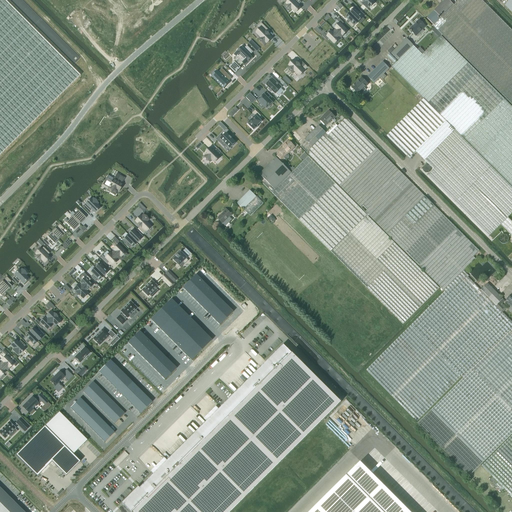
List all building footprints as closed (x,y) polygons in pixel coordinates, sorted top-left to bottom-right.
[(4,0),(0,0),(0,155),(80,75),(4,0)] [(287,4),(286,6),(291,11),(292,10),(295,13),(300,8),(298,5),(302,2),(299,0),(290,0),(287,4)] [(361,0),(363,2),(362,3),(367,8),(369,7),(369,8),(374,3),(373,1),(374,0),(361,0)] [(511,30),(489,8),(481,0),(458,0),(453,5),(448,0),(444,0),(434,10),(426,18),(433,25),(433,26),(511,104),(511,30)] [(354,9),(350,13),(358,22),(365,15),(359,9),(357,11),(355,9),(354,9)] [(348,20),(346,22),(352,28),(358,22),(350,13),(346,18),(348,20)] [(336,29),(334,31),(341,37),(344,34),(347,31),(342,25),(344,23),(339,18),(337,20),(340,24),(335,28),(336,29)] [(419,20),(409,30),(411,32),(412,32),(416,36),(425,26),(419,20)] [(257,33),(256,33),(257,33),(257,34),(261,37),(259,39),(264,44),(266,43),(267,43),(269,41),(272,38),(269,36),(269,35),(267,33),(269,31),(261,23),(258,26),(261,29),(257,33)] [(324,33),(322,35),(326,40),(329,38),(334,44),(338,40),(341,37),(334,31),(333,33),(332,32),(327,36),(324,33)] [(420,103),(388,135),(407,155),(408,156),(409,157),(415,150),(424,159),(434,169),(428,176),(489,237),(501,225),(504,228),(511,221),(509,219),(508,218),(511,213),(511,107),(441,36),(425,52),(422,54),(418,50),(413,45),(406,38),(391,53),(398,60),(391,67),(392,68),(423,99),(420,103)] [(234,63),(230,67),(235,73),(240,68),(239,67),(243,63),(245,65),(252,58),(250,55),(253,52),(247,46),(244,49),(241,47),(237,50),(238,51),(234,54),(238,58),(233,62),(234,63)] [(290,66),(288,68),(293,73),(295,71),(298,75),(299,75),(299,76),(300,75),(304,71),(308,67),(302,62),(300,64),(299,65),(298,64),(297,63),(294,60),(291,63),(289,65),(289,66),(290,66)] [(382,62),(367,76),(374,83),(380,77),(383,80),(386,77),(383,74),(389,69),(382,62)] [(212,76),(211,76),(224,88),(223,88),(229,82),(229,83),(230,83),(229,81),(232,78),(222,68),(219,72),(217,70),(217,71),(218,71),(212,76)] [(357,94),(359,92),(362,94),(366,90),(364,88),(368,84),(361,77),(361,78),(362,79),(359,81),(357,84),(356,83),(354,85),(353,85),(352,86),(353,86),(351,88),(357,94)] [(273,79),(266,85),(269,88),(268,89),(271,91),(272,91),(275,94),(276,93),(279,96),(284,91),(281,88),(282,87),(273,79)] [(250,93),(246,98),(250,102),(254,98),(250,93)] [(264,95),(258,100),(260,103),(264,106),(266,109),(272,103),(270,100),(264,95)] [(251,121),(248,124),(251,127),(254,130),(258,127),(257,126),(261,122),(258,119),(261,116),(255,110),(252,113),(253,114),(255,116),(251,121)] [(328,111),(320,120),(326,126),(334,117),(328,111)] [(444,292),(464,272),(463,271),(475,259),(473,257),(479,251),(345,117),(337,126),(328,135),(326,133),(325,133),(316,142),(309,135),(304,140),(305,141),(300,145),(306,152),(306,153),(444,292)] [(328,135),(337,126),(335,124),(326,133),(328,135)] [(316,142),(325,133),(318,126),(309,135),(316,142)] [(220,135),(216,139),(224,147),(227,145),(230,148),(235,143),(226,134),(223,137),(220,135)] [(286,160),(288,158),(289,158),(289,157),(289,156),(288,155),(287,154),(293,147),(288,141),(278,151),(280,153),(277,156),(282,161),(284,159),(286,160)] [(206,155),(205,157),(207,159),(210,162),(212,160),(214,162),(217,160),(218,159),(217,159),(220,157),(218,156),(221,153),(216,149),(214,151),(213,151),(211,148),(210,149),(205,154),(206,155)] [(439,288),(308,156),(295,169),(293,167),(291,169),(284,162),(282,164),(276,158),(259,174),(265,181),(263,184),(402,324),(439,288)] [(108,176),(106,180),(112,183),(109,188),(107,191),(114,195),(117,190),(118,191),(121,187),(122,186),(122,185),(121,184),(121,183),(117,181),(120,175),(117,174),(114,179),(108,176)] [(237,203),(243,210),(251,217),(263,204),(249,191),(237,203)] [(85,203),(82,207),(89,214),(92,211),(95,213),(100,208),(97,205),(98,203),(93,198),(92,200),(91,199),(86,204),(85,203)] [(226,209),(217,218),(225,226),(232,220),(229,217),(232,215),(226,209)] [(78,210),(72,217),(79,224),(86,218),(78,210)] [(140,216),(135,221),(137,223),(138,224),(140,226),(138,229),(143,234),(146,231),(151,227),(150,226),(146,222),(148,220),(143,215),(141,217),(140,216)] [(72,217),(66,223),(73,231),(79,225),(79,224),(72,217)] [(60,224),(51,233),(58,240),(65,234),(62,231),(64,229),(60,224)] [(133,231),(128,235),(137,243),(143,237),(137,231),(135,233),(133,231)] [(51,233),(43,241),(47,246),(49,244),(52,246),(58,240),(51,233)] [(126,241),(124,243),(129,248),(131,246),(132,247),(137,243),(128,235),(124,239),(126,241)] [(114,251),(113,252),(119,259),(120,258),(125,252),(123,250),(118,245),(114,250),(114,251)] [(36,255),(35,256),(40,261),(41,260),(44,263),(49,258),(47,256),(50,253),(43,247),(41,249),(36,254),(36,255)] [(180,252),(172,260),(179,266),(183,262),(185,264),(188,261),(186,259),(186,258),(189,255),(184,250),(181,253),(180,252)] [(102,254),(100,257),(107,264),(109,262),(112,265),(119,259),(113,252),(111,254),(110,253),(105,258),(102,254)] [(99,264),(95,268),(103,276),(107,272),(106,271),(109,269),(104,264),(101,266),(99,264)] [(93,274),(91,277),(96,282),(98,280),(99,281),(103,276),(95,268),(91,272),(93,274)] [(15,275),(12,279),(18,285),(21,282),(23,284),(25,282),(28,279),(25,276),(27,274),(22,269),(20,270),(14,275),(15,275)] [(366,370),(417,421),(462,376),(463,377),(463,378),(489,352),(511,328),(511,322),(503,313),(501,311),(504,308),(501,305),(505,301),(487,284),(480,290),(467,277),(468,276),(464,272),(444,292),(366,370)] [(79,285),(79,286),(86,292),(92,285),(88,282),(91,280),(84,273),(81,275),(85,278),(80,283),(81,284),(79,285)] [(165,274),(161,278),(170,287),(172,285),(174,283),(171,280),(168,277),(165,274)] [(195,274),(182,287),(219,324),(232,311),(195,274)] [(7,277),(0,283),(0,286),(6,293),(12,286),(9,284),(11,281),(7,277)] [(152,280),(142,290),(148,296),(149,295),(152,297),(155,294),(152,292),(158,287),(152,280)] [(79,285),(74,289),(76,292),(76,293),(79,296),(80,295),(83,299),(88,294),(86,292),(79,286),(79,285)] [(170,299),(150,319),(190,360),(211,339),(170,299)] [(120,315),(116,319),(122,325),(126,321),(124,319),(127,317),(127,318),(129,316),(135,310),(137,308),(130,301),(120,311),(123,314),(121,316),(120,315)] [(51,312),(46,317),(47,318),(47,317),(54,323),(53,324),(56,326),(60,321),(57,318),(57,317),(54,314),(51,312)] [(37,319),(34,322),(41,329),(44,326),(47,330),(53,324),(54,323),(47,317),(47,318),(46,319),(45,318),(40,323),(37,319)] [(26,324),(22,320),(19,322),(22,325),(25,328),(29,324),(27,322),(26,324)] [(34,329),(30,333),(38,341),(44,335),(38,329),(36,331),(34,329)] [(103,329),(93,339),(99,345),(109,336),(112,339),(116,335),(111,330),(107,333),(103,329)] [(511,329),(417,424),(469,476),(511,433),(511,329)] [(139,331),(127,342),(164,379),(175,367),(139,331)] [(28,339),(26,341),(32,348),(38,341),(30,333),(26,337),(28,339)] [(16,340),(11,346),(14,349),(13,350),(18,355),(19,354),(20,354),(25,349),(23,348),(26,346),(20,340),(18,343),(16,340)] [(122,505),(128,511),(230,511),(340,403),(282,345),(122,505)] [(84,348),(75,357),(80,363),(90,353),(84,348)] [(3,362),(1,363),(7,370),(10,367),(13,364),(15,367),(18,363),(12,357),(4,349),(2,351),(7,356),(2,361),(3,362)] [(110,360),(98,372),(140,414),(141,413),(140,413),(151,401),(152,402),(110,360)] [(51,380),(50,381),(52,383),(53,384),(55,386),(54,387),(55,389),(58,392),(60,390),(59,390),(62,388),(61,386),(60,385),(58,383),(62,379),(64,377),(68,381),(73,376),(66,369),(62,374),(61,373),(59,372),(52,379),(51,379),(51,380)] [(93,382),(83,392),(115,423),(125,414),(93,382)] [(32,397),(23,407),(29,413),(33,409),(41,401),(45,405),(41,408),(45,411),(49,407),(46,404),(48,402),(40,394),(37,397),(39,399),(36,402),(32,397)] [(80,398),(70,408),(104,442),(114,432),(80,398)] [(45,426),(16,455),(37,476),(52,462),(59,469),(58,469),(66,476),(80,462),(80,461),(73,455),(87,440),(59,412),(48,423),(48,424),(45,427),(45,426)] [(29,427),(21,418),(16,423),(24,432),(29,427)] [(0,433),(5,438),(4,438),(5,439),(5,438),(8,435),(12,432),(14,434),(17,431),(15,429),(15,428),(16,428),(15,428),(10,422),(9,422),(0,430),(0,433)] [(511,435),(481,466),(511,496),(511,435)] [(125,451),(113,463),(116,467),(128,455),(125,451)] [(410,511),(361,462),(310,511),(410,511)] [(7,496),(0,502),(0,506),(2,509),(11,500),(7,496)] [(11,500),(2,509),(5,511),(7,511),(15,504),(11,500)]
